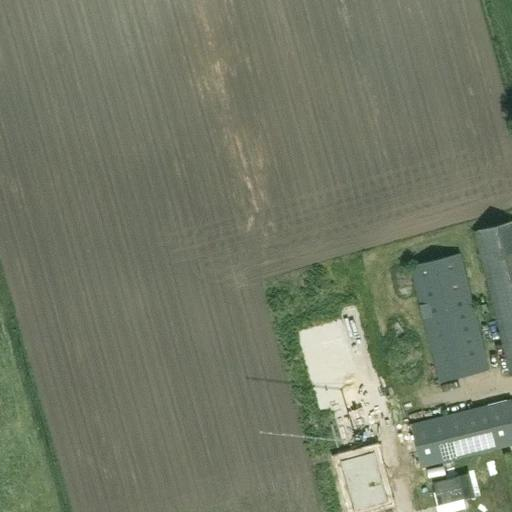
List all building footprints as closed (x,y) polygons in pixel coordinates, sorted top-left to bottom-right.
[(511,222),(473,232),(509,376),(511,375),(511,222)] [(460,254),(410,267),(439,383),(489,370),(460,254)] [(335,327),(304,335),(324,408),(355,399),(335,327)] [(511,403),(511,399),(409,424),(420,468),(511,445),(511,403)] [(374,451),(341,460),(354,510),(388,501),(374,451)]
